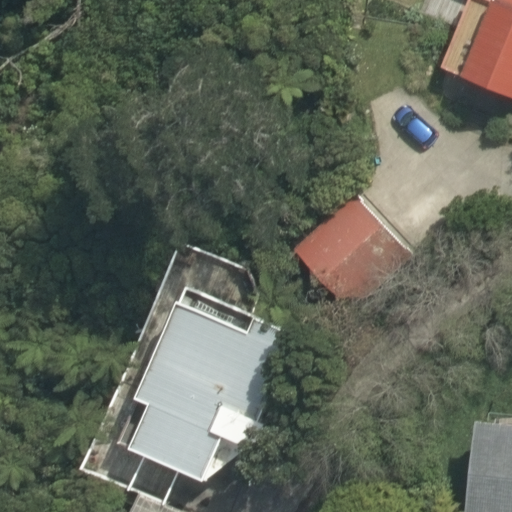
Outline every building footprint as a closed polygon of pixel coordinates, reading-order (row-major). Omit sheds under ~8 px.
[(511,0),(475,0),(449,62),(511,88),(511,0)] [(358,194),(295,249),(338,295),(365,299),(411,255),(358,194)] [(134,451),(206,481),(225,438),(256,452),(267,426),(263,424),(300,337),(257,319),(251,334),(180,304),(140,398),(154,404),(134,451)] [(511,511),(511,414),(454,408),(444,511),(511,511)] [(91,511),(46,511),(44,511),(43,511),(206,511),(112,468),(91,511)]
